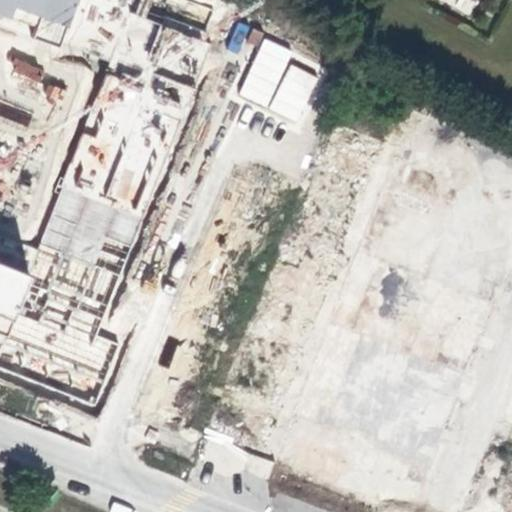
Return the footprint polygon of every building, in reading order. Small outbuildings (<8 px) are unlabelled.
[(0,0),(0,24),(68,53),(88,0),(0,0)] [(138,0),(32,278),(0,351),(0,369),(98,407),(120,344),(101,337),(218,2),(211,0),(138,0)] [(289,63),(294,50),(263,37),(238,97),(299,123),(319,75),(289,63)] [(17,57),(12,70),(38,82),(43,69),(17,57)] [(0,102),(0,118),(25,128),(30,114),(0,102)] [(0,351),(32,278),(0,264),(0,351)]
